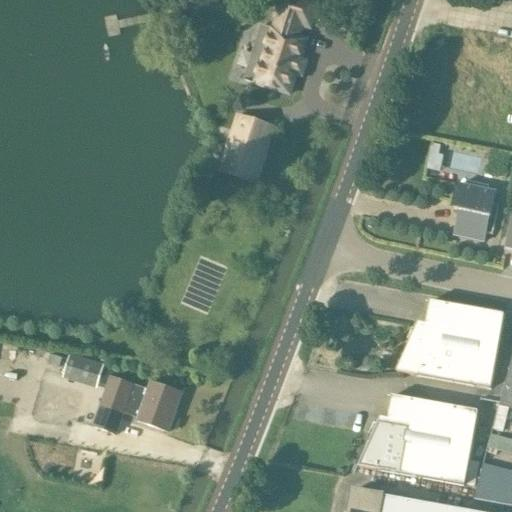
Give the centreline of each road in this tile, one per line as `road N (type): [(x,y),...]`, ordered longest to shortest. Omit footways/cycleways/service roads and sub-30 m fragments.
road 1 (unclassified): [(218,511),(324,247)]
road 2 (unclassified): [(324,247),(410,0)]
road 3 (unclassified): [(511,286),(324,247)]
